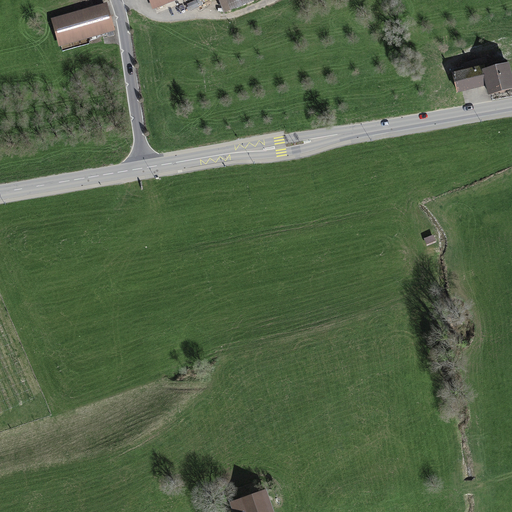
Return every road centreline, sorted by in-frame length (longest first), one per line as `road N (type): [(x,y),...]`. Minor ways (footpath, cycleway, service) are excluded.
road 1 (tertiary): [(144,167),(511,103)]
road 2 (residential): [(144,167),(116,0)]
road 3 (tertiary): [(0,193),(144,167)]
